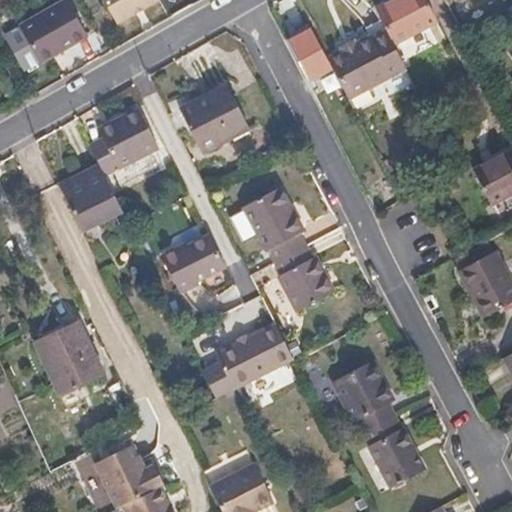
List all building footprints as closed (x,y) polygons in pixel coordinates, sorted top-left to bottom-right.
[(88,36),(69,0),(63,0),(20,23),(39,61),(88,36)] [(104,0),(117,23),(158,0),(104,0)] [(438,20),(427,0),(396,0),(378,10),(387,28),(396,43),(438,20)] [(511,6),(491,20),(511,54),(511,6)] [(330,69),(341,88),(349,103),(409,69),(396,43),(387,28),(372,37),(370,34),(356,41),(354,37),(341,44),(343,49),(326,59),(330,69)] [(326,59),(310,31),(287,44),(307,81),(330,69),(326,59)] [(227,84),(213,91),(182,107),(204,151),(235,136),(250,128),(227,84)] [(159,147),(139,108),(114,120),(98,127),(102,135),(90,141),(104,169),(107,174),(159,147)] [(511,197),(511,155),(478,173),(495,207),(511,197)] [(104,169),(81,180),(61,189),(82,230),(124,210),(107,174),(104,169)] [(302,230),(280,185),(244,204),(266,248),(271,249),(275,259),(306,243),(300,232),(302,230)] [(403,198),(395,186),(374,199),(381,213),(403,198)] [(224,266),(209,235),(179,251),(178,247),(162,254),(181,293),(203,284),(199,278),(224,266)] [(334,291),(316,255),(311,255),(306,243),(275,259),(282,272),(280,273),(298,308),(334,291)] [(511,281),(501,259),(484,268),(464,279),(485,319),(511,304),(511,281)] [(105,372),(79,319),(36,340),(62,393),(105,372)] [(293,358),(274,321),(256,329),(276,367),(293,358)] [(276,367),(256,329),(214,350),(219,361),(203,369),(216,398),(276,367)] [(393,398),(372,358),(365,362),(332,380),(353,418),(355,416),(364,432),(395,416),(387,401),(393,398)] [(413,447),(395,416),(364,432),(372,449),(369,451),(388,487),(417,472),(407,451),(413,447)] [(129,511),(175,511),(163,486),(168,484),(158,464),(149,469),(137,444),(99,461),(121,506),(126,504),(129,511)] [(424,468),(413,447),(407,451),(417,472),(424,468)] [(222,511),(259,511),(257,507),(272,499),(254,464),(209,486),(222,511)]
